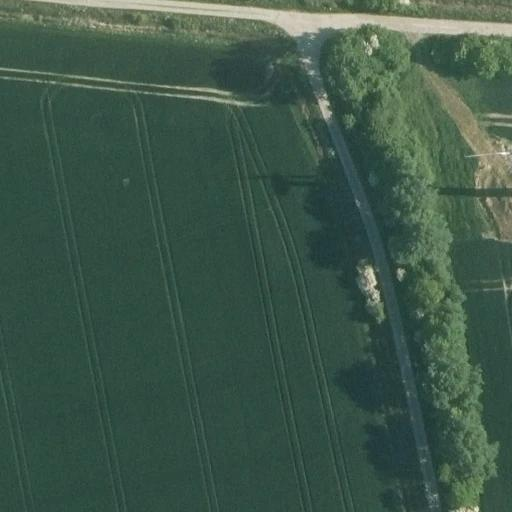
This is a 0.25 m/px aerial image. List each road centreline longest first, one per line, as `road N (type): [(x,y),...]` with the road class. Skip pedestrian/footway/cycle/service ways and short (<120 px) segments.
road 1 (unclassified): [(439,511),(401,331),(304,9)]
road 2 (unclassified): [(304,9),(511,17)]
road 3 (unclassified): [(173,0),(304,9)]
